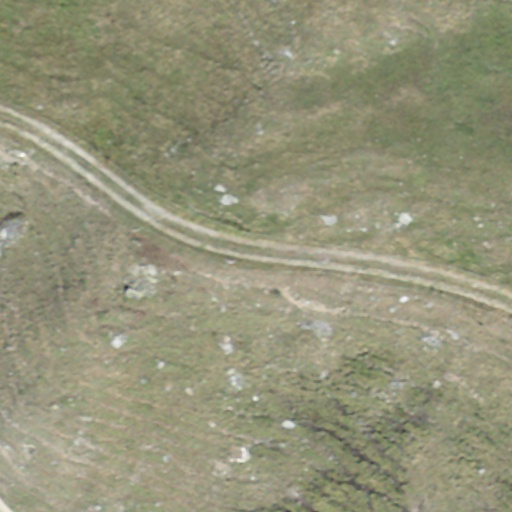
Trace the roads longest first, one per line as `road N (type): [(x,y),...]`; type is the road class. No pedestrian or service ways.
road 1 (track): [(0,115),(180,235),(236,252),(424,280),(511,308)]
road 2 (track): [(93,511),(0,433)]
